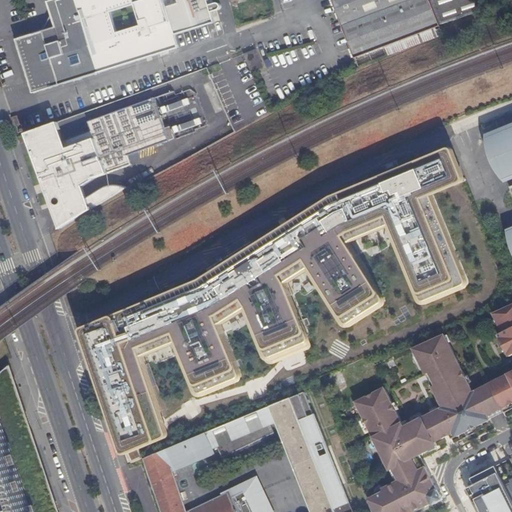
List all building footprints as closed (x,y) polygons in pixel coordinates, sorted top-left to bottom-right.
[(49,0),(57,26),(22,37),(39,90),(180,47),(176,34),(216,22),(208,0),(49,0)] [(441,28),(430,0),(334,0),(357,60),(441,28)] [(441,26),(484,9),(481,0),(432,0),(436,11),(441,26)] [(243,53),(252,70),(263,65),(254,47),(243,53)] [(66,140),(62,129),(59,122),(27,133),(61,229),(128,186),(127,186),(123,184),(120,183),(118,183),(115,183),(112,184),(110,184),(107,186),(104,188),(90,196),(85,183),(95,177),(133,163),(130,154),(176,137),(172,124),(167,126),(156,97),(90,121),(93,130),(66,140)] [(22,116),(12,119),(15,126),(24,123),(22,116)] [(507,176),(511,173),(511,130),(491,139),(507,176)] [(469,153),(491,211),(505,206),(483,148),(469,153)] [(459,184),(447,151),(335,194),(203,277),(89,325),(87,329),(130,460),(144,454),(142,446),(169,436),(171,433),(144,354),(181,340),(200,391),(204,393),(241,378),(242,373),(222,322),(250,305),(272,353),(275,356),(312,342),(313,336),(289,281),(311,267),(347,323),(351,324),(388,301),(386,295),(352,240),(356,238),(394,222),(424,298),(427,299),(469,283),(470,279),(435,192),(459,184)] [(511,303),(495,311),(505,330),(501,332),(511,354),(511,353),(511,374),(492,384),(493,387),(502,405),(505,411),(511,407),(511,303)] [(414,511),(435,502),(435,503),(445,498),(440,489),(434,477),(427,463),(425,459),(424,457),(417,461),(415,457),(422,454),(438,445),(436,441),(440,439),(444,437),(449,435),(452,433),(454,432),(456,436),(490,418),(487,412),(502,405),(493,387),(492,384),(485,388),(486,389),(476,394),(472,386),(473,386),(446,333),(430,340),(412,349),(425,374),(428,373),(435,385),(431,387),(438,400),(440,399),(443,407),(436,410),(432,412),(405,426),(385,387),(356,402),(391,470),(394,468),(400,480),(397,481),(385,487),(386,490),(372,498),(376,507),(377,511),(414,511)] [(60,511),(57,501),(10,362),(0,370),(0,511),(60,511)] [(292,396),(292,397),(272,405),(271,405),(279,425),(313,511),(348,511),(323,449),(327,447),(326,443),(322,444),(322,443),(327,441),(306,390),(292,396)] [(187,511),(174,471),(216,453),(214,449),(219,447),(224,457),(277,435),(274,427),(279,425),(271,405),(207,432),(174,446),(145,458),(163,511),(253,511),(255,511),(248,496),(237,502),(232,492),(189,511),(187,511)] [(487,412),(490,418),(505,411),(502,405),(487,412)] [(497,466),(473,478),(477,484),(469,488),(481,511),(511,511),(511,486),(511,485),(507,487),(497,466)] [(394,468),(391,470),(397,481),(400,480),(394,468)]
